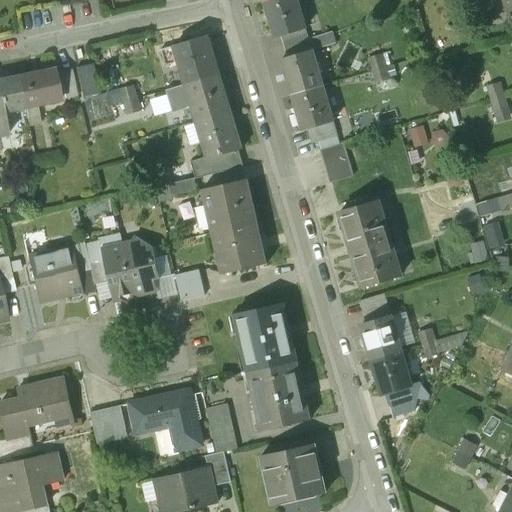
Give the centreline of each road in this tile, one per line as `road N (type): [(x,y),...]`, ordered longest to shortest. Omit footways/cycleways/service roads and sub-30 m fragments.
road 1 (residential): [(389,502),(239,0)]
road 2 (residential): [(73,331),(184,306),(191,357),(112,377),(88,355)]
road 3 (residential): [(228,0),(0,51)]
